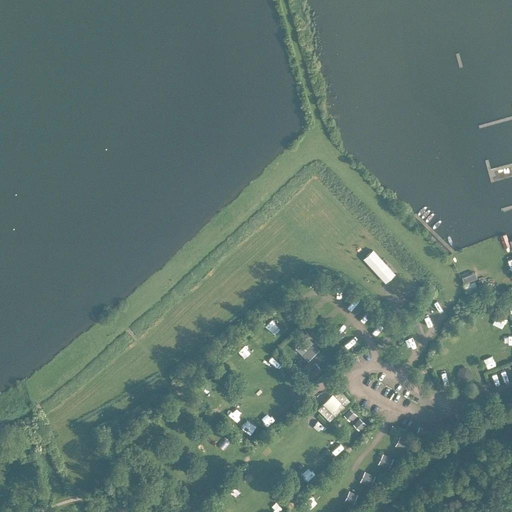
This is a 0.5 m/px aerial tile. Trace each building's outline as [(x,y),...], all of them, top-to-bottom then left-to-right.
[(366,243),(358,251),(379,275),(388,267),(366,243)] [(455,270),(457,276),(471,271),(468,265),(455,270)] [(458,278),(462,288),(472,284),(468,274),(458,278)] [(283,296),(276,299),(277,302),(281,310),(283,309),(288,307),(283,296)] [(291,341),(301,351),(310,342),(300,332),(291,341)] [(311,402),(323,414),(328,408),(329,409),(338,399),(337,399),(343,393),(332,382),(326,387),(328,389),(318,398),(317,397),(311,402)] [(339,407),(344,411),(348,407),(344,402),(339,407)] [(348,416),(353,420),(357,416),(353,411),(348,416)] [(390,439),(400,443),(404,435),(394,430),(390,439)] [(387,453),(377,448),(373,457),(383,461),(387,453)] [(359,466),(355,474),(364,479),(368,470),(359,466)] [(350,487),(344,484),(340,494),(348,497),(350,494),(348,493),(350,487)]
